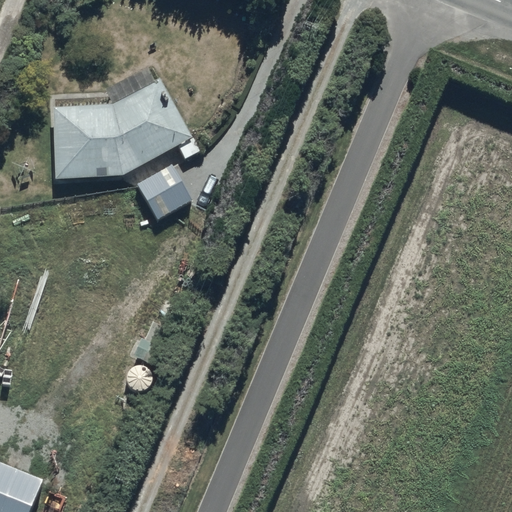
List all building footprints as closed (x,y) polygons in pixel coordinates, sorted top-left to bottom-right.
[(58,104),(59,116),(55,116),(58,186),(125,183),(193,146),(160,87),(155,90),(149,80),(108,102),(58,104)] [(171,171),(137,190),(158,229),(193,210),(171,171)] [(184,255),(170,292),(186,298),(201,262),(184,255)] [(134,362),(158,373),(174,338),(153,329),(145,347),(142,346),(134,362)] [(130,394),(133,396),(134,397),(135,397),(136,398),(137,398),(138,398),(140,398),(141,398),(142,398),(143,398),(144,397),(145,397),(146,396),(147,396),(148,395),(149,394),(150,393),(151,392),(152,392),(152,390),(153,389),(153,388),(153,387),(154,386),(154,385),(154,384),(153,382),(153,381),(153,380),(152,379),(152,378),(151,377),(151,376),(150,375),(149,374),(148,373),(147,373),(146,372),(145,372),(144,371),(143,371),(141,371),(140,371),(139,371),(138,371),(137,371),(136,371),(134,372),(133,372),(132,373),(131,374),(130,374),(130,375),(129,376),(128,377),(128,378),(127,379),(127,381),(126,382),(126,383),(126,384),(126,385),(126,386),(127,388),(127,389),(127,390),(128,391),(128,392),(129,393),(130,394)] [(0,473),(0,511),(37,511),(46,493),(0,473)]
